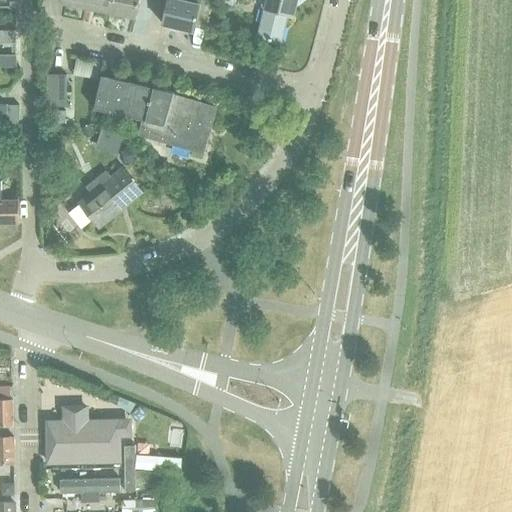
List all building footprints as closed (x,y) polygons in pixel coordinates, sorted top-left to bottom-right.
[(86,0),(85,8),(111,13),(113,0),(86,0)] [(113,0),(111,13),(135,18),(139,0),(113,0)] [(168,0),(162,25),(194,33),(201,5),(201,0),(168,0)] [(296,3),(296,0),(263,0),(261,8),(266,9),(260,37),(281,42),(287,15),(291,15),(294,2),(296,3)] [(0,44),(15,44),(15,31),(0,31),(0,44)] [(77,74),(101,75),(102,55),(78,54),(77,74)] [(0,68),(15,68),(15,55),(0,55),(0,68)] [(54,75),(54,106),(67,106),(67,75),(54,75)] [(207,134),(214,104),(172,93),(172,91),(101,76),(94,109),(145,120),(142,130),(161,134),(160,140),(205,153),(209,134),(207,134)] [(0,113),(6,114),(6,128),(6,133),(19,132),(19,105),(0,105),(0,113)] [(134,147),(121,151),(126,165),(138,161),(134,147)] [(142,193),(123,169),(112,177),(107,171),(85,187),(91,194),(69,211),(82,227),(92,219),(98,227),(142,193)] [(1,179),(0,179),(0,224),(19,224),(19,200),(2,200),(1,179)] [(0,375),(14,375),(14,357),(0,357),(0,375)] [(0,385),(0,396),(11,397),(10,386),(0,385)] [(0,425),(13,426),(13,399),(0,399),(0,425)] [(46,420),(47,464),(121,463),(120,437),(132,436),(131,418),(89,419),(89,406),(62,406),(63,419),(46,420)] [(0,437),(0,464),(14,464),(14,437),(0,437)] [(136,488),(146,488),(146,469),(136,468),(136,446),(125,446),(125,491),(136,491),(136,488)] [(137,454),(136,468),(171,470),(182,471),(183,458),(174,457),(137,454)] [(14,464),(0,464),(0,490),(15,490),(14,464)] [(120,477),(62,478),(62,492),(121,491),(120,477)] [(104,499),(89,499),(89,511),(104,511),(104,499)] [(156,511),(156,500),(123,500),(123,511),(156,511)] [(0,511),(15,511),(15,503),(0,503),(0,511)]
